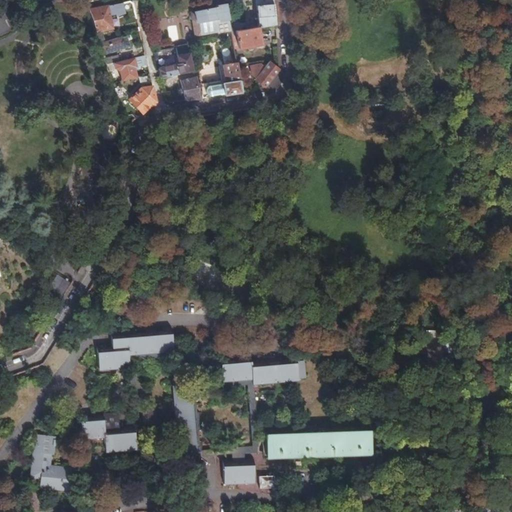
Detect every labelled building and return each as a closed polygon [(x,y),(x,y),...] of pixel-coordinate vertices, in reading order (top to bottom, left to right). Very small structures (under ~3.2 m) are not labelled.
[(255,0),(257,12),(258,27),(275,24),(273,0),(255,0)] [(195,35),(215,32),(215,35),(231,32),(225,1),(215,3),(216,7),(191,12),(195,35)] [(89,9),(95,31),(111,28),(109,15),(115,14),(115,17),(125,13),(123,3),(107,6),(90,9),(89,9)] [(177,26),(167,26),(167,40),(177,40),(177,26)] [(239,49),(261,45),(258,27),(235,31),(239,49)] [(106,41),(100,43),(103,54),(129,46),(127,40),(131,39),(129,34),(106,41)] [(186,46),(176,48),(177,56),(188,54),(186,46)] [(177,56),(179,64),(158,69),(160,79),(192,71),(188,54),(177,56)] [(115,68),(119,71),(122,81),(150,75),(145,55),(113,63),(115,68)] [(117,56),(104,59),(106,65),(119,62),(117,56)] [(222,81),(199,84),(201,98),(216,96),(240,92),(236,68),(236,63),(229,64),(230,64),(230,62),(229,61),(228,60),(227,59),(226,60),(225,60),(224,61),(224,63),(224,64),(225,65),(223,65),(223,69),(226,83),(222,83),(222,81)] [(256,77),(254,80),(264,88),(279,70),(269,62),(266,65),(252,68),(253,75),(256,77)] [(195,76),(179,80),(185,101),(201,98),(199,84),(197,69),(193,70),(195,76)] [(132,103),(126,108),(120,110),(122,116),(131,114),(136,119),(150,106),(153,106),(156,102),(152,87),(142,88),(129,100),(132,103)] [(51,287),(61,293),(67,283),(57,277),(51,287)] [(92,345),(92,370),(123,368),(123,353),(168,351),(167,328),(106,331),(107,344),(92,345)] [(440,333),(439,343),(455,344),(456,334),(440,333)] [(246,361),(246,357),(216,358),(216,384),(247,383),(247,389),(292,387),(291,359),(246,361)] [(193,451),(190,383),(165,385),(168,452),(193,451)] [(132,424),(144,423),(143,410),(131,411),(132,424)] [(117,413),(108,414),(108,426),(117,426),(117,413)] [(126,437),(97,438),(97,425),(74,425),(74,450),(96,449),(96,463),(127,461),(126,437)] [(39,456),(42,456),(44,436),(23,433),(21,452),(23,453),(20,476),(29,477),(28,490),(63,493),(66,469),(38,467),(39,456)] [(361,436),(255,440),(256,464),(362,460),(361,436)] [(212,482),(242,481),(241,456),(211,457),(212,482)] [(248,486),(263,485),(263,474),(247,475),(248,486)]
